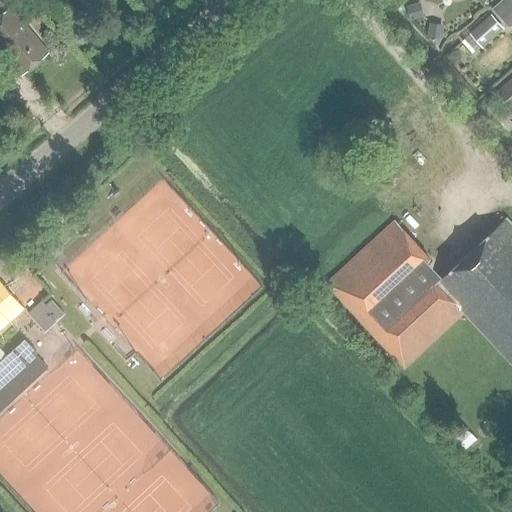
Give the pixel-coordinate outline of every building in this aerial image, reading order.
[(47,53),(0,0),(0,50),(22,75),(47,53)] [(511,0),(500,0),(491,9),(509,28),(511,25),(511,0)] [(423,19),(419,4),(406,8),(410,22),(423,19)] [(504,31),(491,17),(461,44),(472,56),(480,49),(482,51),(504,31)] [(428,24),(427,39),(442,40),(443,26),(428,24)] [(511,76),(496,91),(497,93),(505,101),(511,108),(511,76)] [(511,227),(506,221),(436,284),(422,268),(429,261),(394,223),(326,284),(403,367),(464,313),(511,365),(511,227)] [(46,332),(64,315),(49,298),(30,316),(46,332)] [(25,340),(0,362),(0,411),(47,368),(34,354),(36,352),(25,340)] [(456,420),(444,431),(457,446),(469,435),(456,420)]
